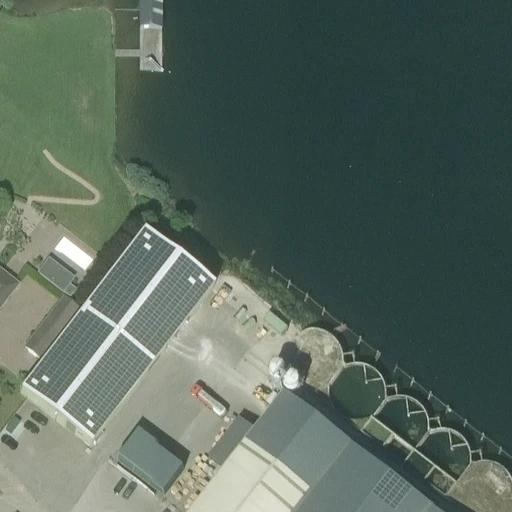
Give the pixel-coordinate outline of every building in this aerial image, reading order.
[(19,395),(24,398),(89,449),(212,289),(150,241),(142,235),(19,395)] [(68,290),(73,283),(49,264),(37,279),(62,298),(62,297),(69,303),(75,295),(68,290)] [(0,307),(16,287),(0,275),(0,307)] [(28,353),(39,361),(73,316),(62,308),(28,353)] [(429,511),(428,511),(430,509),(284,397),(254,435),(238,422),(207,461),(224,474),(194,511),(429,511)]
